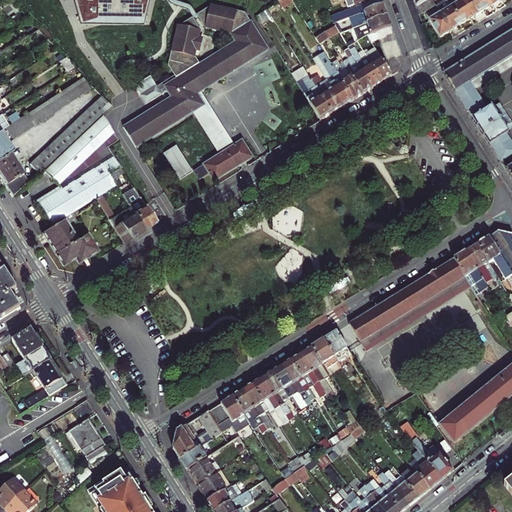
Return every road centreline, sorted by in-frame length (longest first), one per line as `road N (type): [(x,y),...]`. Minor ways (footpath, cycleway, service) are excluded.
road 1 (residential): [(511,210),(138,436)]
road 2 (residential): [(54,304),(423,73)]
road 3 (residential): [(423,73),(511,207)]
road 4 (tertiary): [(138,436),(54,304)]
